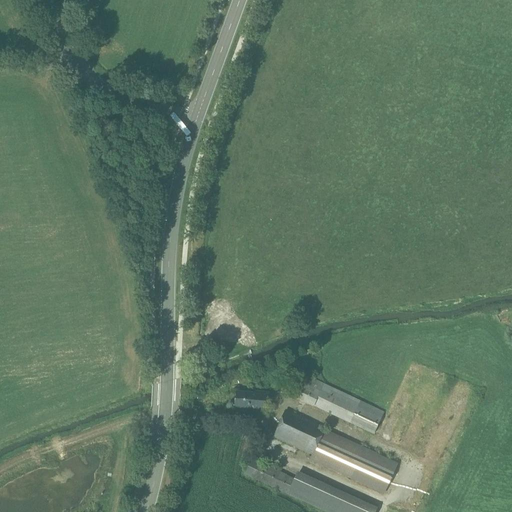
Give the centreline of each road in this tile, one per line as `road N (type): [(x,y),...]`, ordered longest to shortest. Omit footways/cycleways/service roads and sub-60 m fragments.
road 1 (tertiary): [(146,511),(166,403),(169,241),(195,122)]
road 2 (unclassified): [(47,0),(91,77),(195,122)]
road 3 (tertiary): [(195,122),(240,0)]
